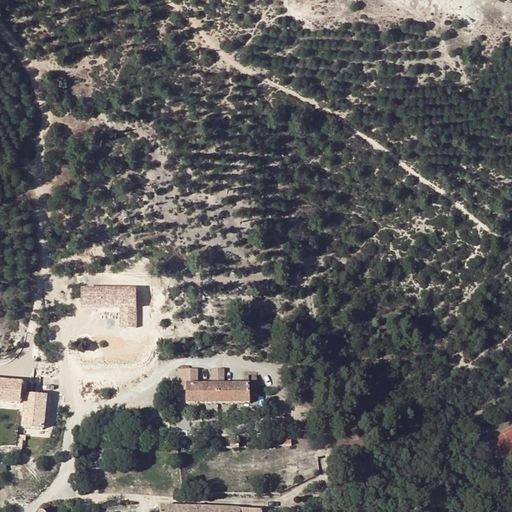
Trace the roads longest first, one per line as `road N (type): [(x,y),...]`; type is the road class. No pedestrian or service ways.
road 1 (track): [(79,406),(50,328),(33,73),(0,22)]
road 2 (unclassified): [(23,511),(57,485),(79,406)]
